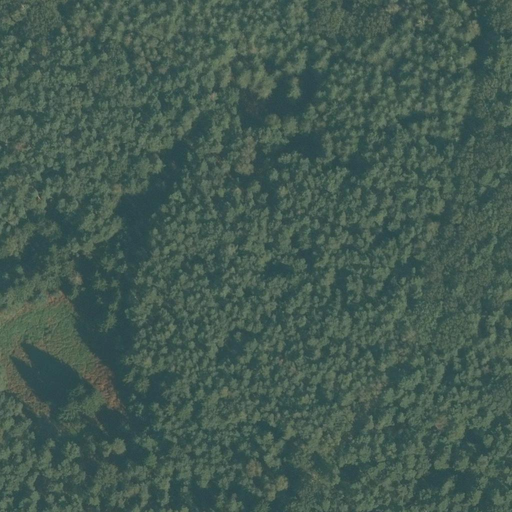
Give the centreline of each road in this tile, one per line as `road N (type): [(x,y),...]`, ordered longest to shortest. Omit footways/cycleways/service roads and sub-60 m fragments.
road 1 (track): [(373,399),(460,173),(492,0)]
road 2 (track): [(511,260),(373,399)]
road 3 (track): [(283,511),(373,399)]
